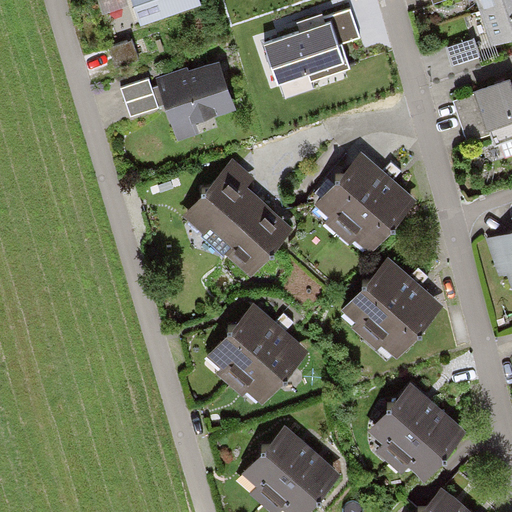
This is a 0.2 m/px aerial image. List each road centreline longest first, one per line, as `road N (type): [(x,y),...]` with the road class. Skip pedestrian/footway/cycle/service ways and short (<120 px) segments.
road 1 (residential): [(56,0),(206,511)]
road 2 (residential): [(389,0),(511,460)]
